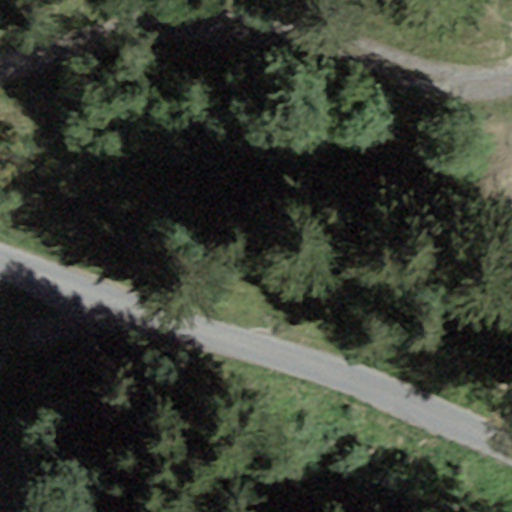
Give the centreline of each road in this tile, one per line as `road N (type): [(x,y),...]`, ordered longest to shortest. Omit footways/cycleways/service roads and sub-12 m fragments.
road 1 (unclassified): [(0,253),(286,354),(511,446)]
road 2 (track): [(0,66),(135,29),(228,30),(341,51),(435,85),(511,76)]
